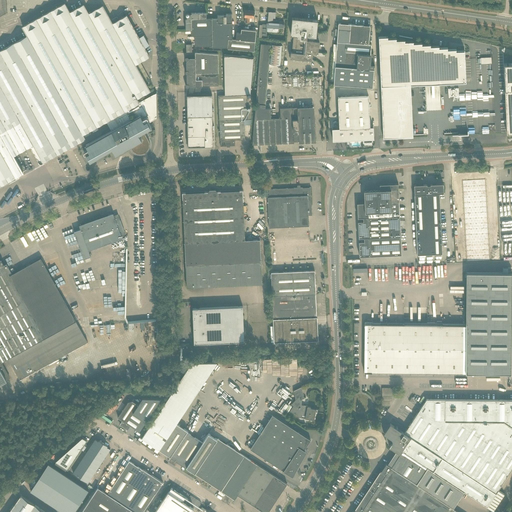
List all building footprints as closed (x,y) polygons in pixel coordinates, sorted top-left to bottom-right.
[(22,170),(13,155),(16,153),(17,153),(20,151),(24,149),(33,144),(42,160),(39,162),(39,161),(38,162),(39,163),(40,164),(41,164),(42,164),(42,163),(44,162),(43,162),(86,138),(85,137),(86,136),(91,133),(89,130),(91,129),(106,121),(139,103),(138,102),(136,98),(150,90),(135,64),(149,56),(144,47),(139,38),(127,15),(113,23),(103,5),(89,13),(84,4),(70,12),(65,3),(60,6),(22,26),(27,36),(0,50),(0,185),(9,181),(10,182),(9,182),(9,183),(18,178),(19,177),(19,176),(19,175),(23,173),(22,171),(23,171),(22,170)] [(254,17),(254,11),(245,10),(244,17),(245,17),(244,22),(252,23),(252,17),(254,17)] [(212,24),(212,18),(206,18),(206,12),(192,12),(192,14),(189,14),(188,13),(187,13),(186,14),(186,16),(187,17),(187,19),(185,19),(186,24),(212,24)] [(267,25),(262,24),(261,35),(266,35),(267,28),(273,28),(273,30),(274,32),(276,32),(278,31),(278,28),(279,28),(283,28),(284,21),(273,21),(273,18),(275,18),(276,13),(269,12),(268,22),(267,22),(267,25)] [(226,16),(225,16),(225,15),(218,15),(218,18),(212,18),(212,24),(212,35),(212,47),(217,47),(228,47),(227,49),(254,51),(255,41),(256,30),(241,29),(241,33),(236,32),(236,39),(232,39),(232,14),(226,14),(226,16)] [(291,34),(297,35),(297,37),(293,37),(292,52),(291,52),(290,58),(312,60),(313,52),(318,52),(319,46),(319,41),(307,40),(307,36),(316,37),(318,20),(292,17),(291,34)] [(212,35),(212,24),(186,24),(186,30),(192,30),(192,35),(195,35),(212,35)] [(333,49),(330,84),(334,84),(373,87),(374,69),(373,55),(370,55),(371,50),(371,44),(369,44),(370,26),(351,24),(349,42),(337,41),(337,44),(334,44),(333,49)] [(212,47),(212,35),(195,35),(195,46),(209,46),(210,47),(212,47)] [(439,47),(439,46),(430,46),(430,44),(422,44),(422,43),(422,42),(413,43),(413,41),(405,41),(405,40),(405,39),(396,40),(396,38),(388,38),(388,37),(388,36),(379,37),(381,86),(441,83),(466,82),(464,50),(456,51),(456,49),(447,49),(447,47),(439,47)] [(316,142),(315,116),(298,117),(298,119),(293,119),(292,107),(280,108),(280,118),(271,118),(270,108),(265,109),(271,45),(261,44),(256,104),(252,145),(294,143),(294,141),(299,141),(299,143),(316,142)] [(190,86),(219,85),(218,54),(195,52),(195,57),(190,58),(189,58),(188,57),(186,57),(185,58),(185,59),(186,60),(187,60),(187,61),(186,61),(186,69),(187,69),(187,70),(186,70),(185,71),(185,73),(186,74),(187,74),(186,74),(187,83),(187,84),(186,85),(186,86),(187,87),(188,87),(189,86),(190,86)] [(225,95),(218,95),(220,146),(235,145),(234,140),(245,139),(245,134),(244,119),(248,119),(248,107),(247,102),(250,102),(251,90),(254,57),(224,54),(225,91),(225,95)] [(511,63),(503,63),(507,133),(511,133),(511,63)] [(323,84),(322,76),(307,76),(307,85),(323,84)] [(461,100),(484,99),(484,91),(477,91),(478,94),(473,94),(473,89),(461,90),(461,100)] [(156,93),(138,102),(139,103),(106,121),(112,130),(86,145),(88,148),(85,150),(84,150),(84,151),(84,152),(84,153),(85,153),(85,154),(86,154),(86,153),(90,160),(112,148),(116,154),(129,147),(131,150),(132,151),(133,152),(134,153),(135,153),(136,154),(137,154),(139,155),(140,155),(141,155),(142,155),(142,154),(143,154),(144,154),(145,153),(146,153),(147,152),(148,151),(148,150),(149,149),(149,148),(150,148),(150,147),(150,146),(150,145),(150,144),(150,143),(150,142),(149,141),(149,140),(144,130),(151,126),(149,122),(157,118),(156,93)] [(213,146),(212,95),(187,95),(188,147),(213,146)] [(369,96),(338,97),(339,128),(337,129),(337,138),(373,136),(373,138),(374,138),(373,126),(372,126),(372,127),(370,127),(369,96)] [(461,110),(461,120),(485,118),(484,111),(479,111),(479,109),(461,110)] [(400,216),(398,183),(394,183),(394,184),(382,185),(382,184),(380,184),(380,189),(364,190),(364,202),(357,203),(358,218),(363,217),(400,216)] [(442,253),(439,193),(444,193),(443,183),(436,184),(432,185),(432,184),(430,184),(430,185),(427,185),(427,184),(423,184),(423,185),(416,185),(414,185),(417,254),(442,253)] [(308,215),(312,215),(311,187),(269,189),(269,197),(268,197),(269,228),(309,226),(308,215)] [(260,239),(245,240),(243,190),(218,191),(215,189),(210,189),(208,192),(182,193),(187,287),(262,284),(260,239)] [(122,238),(121,235),(116,220),(119,219),(120,220),(118,214),(114,215),(113,213),(79,225),(80,229),(74,231),(84,259),(90,256),(88,250),(122,238)] [(401,236),(400,216),(363,217),(363,221),(358,221),(358,225),(359,225),(359,236),(358,236),(359,238),(364,238),(401,236)] [(73,229),(64,231),(69,247),(73,246),(72,243),(76,242),(75,237),(73,229)] [(401,254),(401,236),(364,238),(364,241),(359,241),(359,243),(360,243),(360,247),(360,252),(359,252),(359,256),(401,254)] [(0,384),(6,380),(1,370),(5,368),(2,362),(8,359),(20,379),(87,342),(41,258),(12,274),(6,263),(4,265),(1,259),(0,259),(0,384)] [(317,317),(315,270),(271,272),(273,319),(274,342),(318,340),(318,329),(313,329),(312,317),(317,317)] [(511,373),(511,281),(511,272),(466,272),(466,325),(442,325),(442,321),(436,321),(436,322),(427,322),(427,325),(373,324),(373,322),(365,322),(365,342),(364,342),(364,372),(511,373)] [(244,341),(242,306),(193,308),(193,309),(194,337),(193,337),(194,343),(244,341)] [(301,404),(300,400),(304,398),(302,387),(294,391),(295,400),(290,405),(291,404),(293,406),(290,411),(300,417),(302,414),(306,415),(305,418),(314,420),(316,409),(311,408),(311,407),(310,407),(310,406),(301,404)] [(392,396),(394,396),(394,388),(382,388),(382,406),(390,406),(390,401),(392,401),(392,396)] [(139,431),(161,399),(143,398),(138,405),(132,401),(128,402),(118,417),(122,420),(118,425),(127,430),(130,425),(139,431)] [(498,490),(511,467),(511,400),(426,399),(404,433),(390,423),(383,433),(391,438),(392,439),(392,440),(392,441),(392,442),(392,443),(389,446),(396,451),(387,464),(393,467),(392,468),(416,484),(427,467),(493,510),(504,494),(498,490)] [(159,450),(177,423),(160,412),(142,438),(159,450)] [(304,450),(310,440),(272,415),(250,449),(292,476),(302,458),(303,459),(307,452),(304,450)] [(194,473),(217,439),(209,433),(202,442),(187,432),(188,430),(177,423),(159,450),(170,457),(194,473)] [(82,437),(55,461),(68,469),(87,440),(82,437)] [(208,482),(231,447),(217,438),(217,439),(194,473),(208,482)] [(88,483),(108,453),(110,449),(107,447),(107,446),(99,440),(98,441),(95,439),(73,473),(88,483)] [(232,498),(255,463),(231,447),(208,482),(232,498)] [(98,487),(81,511),(142,511),(155,493),(155,494),(163,482),(143,469),(142,469),(141,468),(129,461),(126,465),(107,494),(98,487)] [(263,511),(268,511),(287,484),(255,463),(232,498),(234,499),(238,495),(263,511)] [(453,508),(416,484),(392,468),(393,467),(387,464),(386,463),(382,470),(380,470),(380,472),(355,510),(352,510),(352,511),(458,511),(453,508)] [(48,464),(30,491),(46,501),(63,474),(48,464)] [(168,492),(154,511),(191,511),(193,509),(184,502),(187,498),(171,488),(169,492),(168,492)] [(9,511),(44,511),(21,495),(9,511)]
